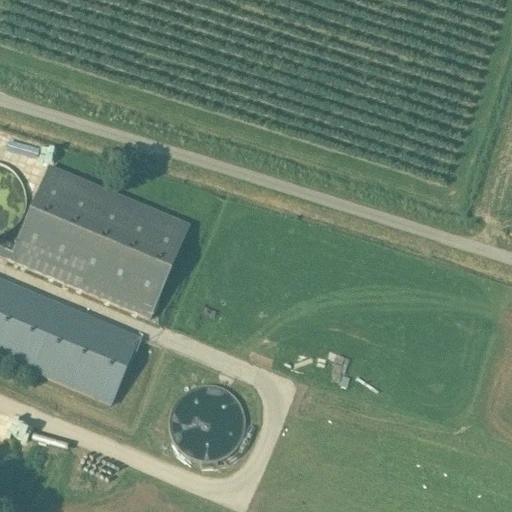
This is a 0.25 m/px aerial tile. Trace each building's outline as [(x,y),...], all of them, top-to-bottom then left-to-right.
[(189,229),(47,170),(14,249),(0,243),(0,258),(149,322),(189,229)] [(137,341),(0,283),(0,361),(109,407),(137,341)] [(202,316),(195,333),(225,344),(232,327),(202,316)] [(169,453),(232,463),(242,400),(179,390),(169,453)] [(282,461),(274,457),(265,478),(291,490),(313,437),(295,430),(282,461)]
